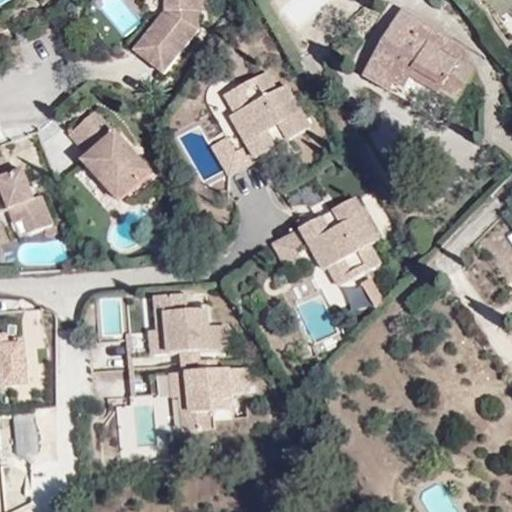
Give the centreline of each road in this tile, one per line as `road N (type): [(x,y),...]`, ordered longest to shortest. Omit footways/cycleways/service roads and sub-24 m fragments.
road 1 (residential): [(0,292),(234,260)]
road 2 (residential): [(511,198),(464,242),(459,270),(476,301)]
